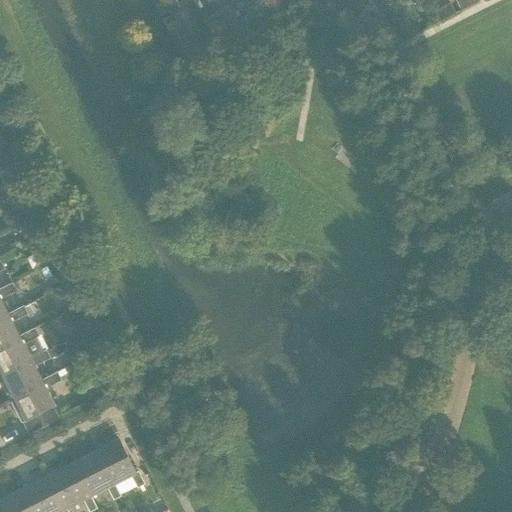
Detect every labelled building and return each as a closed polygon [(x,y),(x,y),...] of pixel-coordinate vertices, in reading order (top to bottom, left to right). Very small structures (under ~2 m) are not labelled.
[(163,0),(172,16),(181,11),(175,0),(163,0)] [(267,0),(265,2),(270,11),(280,6),(277,0),(267,0)] [(478,0),(456,0),(462,11),(480,2),(478,0)] [(456,13),(451,2),(434,11),(439,21),(456,13)] [(238,17),(231,3),(218,9),(222,17),(230,32),(230,33),(243,27),(242,25),(238,17)] [(238,17),(242,25),(250,21),(246,13),(238,17)] [(230,32),(222,17),(208,25),(215,39),(230,32)] [(183,28),(170,34),(181,56),(182,59),(195,53),(193,50),(183,28)] [(0,288),(0,317),(9,312),(2,298),(17,291),(12,282),(0,288)] [(24,305),(9,312),(0,317),(0,344),(21,334),(14,321),(29,314),(24,305)] [(71,309),(59,315),(64,324),(75,318),(71,309)] [(21,334),(0,344),(0,367),(2,372),(44,350),(37,337),(40,336),(35,327),(21,334)] [(69,348),(76,362),(92,354),(85,340),(69,348)] [(51,358),(64,351),(60,344),(47,351),(51,358)] [(36,365),(51,358),(47,351),(46,349),(44,350),(2,372),(13,394),(43,379),(36,365)] [(43,379),(13,394),(21,409),(16,412),(21,422),(56,404),(48,388),(62,380),(58,371),(43,379)] [(104,394),(111,391),(104,378),(98,381),(104,394)] [(118,440),(97,451),(114,485),(119,495),(135,487),(136,489),(144,485),(137,472),(135,474),(118,440)] [(73,464),(90,497),(106,489),(112,501),(120,497),(114,485),(97,451),(73,464)] [(49,476),(66,510),(82,502),(87,511),(90,511),(96,509),(90,497),(73,464),(49,476)] [(25,488),(37,511),(67,511),(66,510),(49,476),(25,488)] [(37,511),(25,488),(0,501),(0,507),(2,511),(37,511)]
